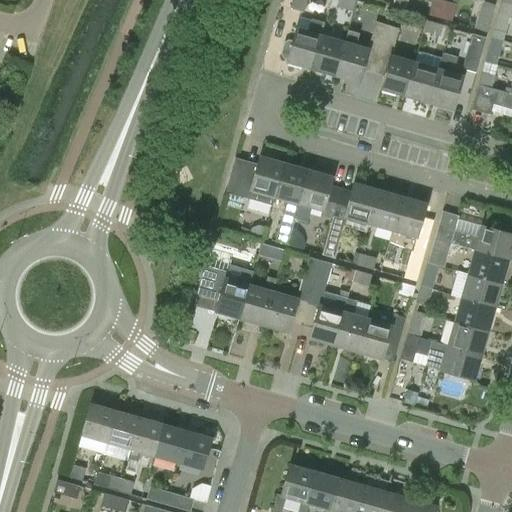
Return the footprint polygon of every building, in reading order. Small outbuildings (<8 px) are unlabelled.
[(305,0),(291,0),(290,7),(303,11),(305,0)] [(355,0),(338,0),(337,6),(353,11),(356,0),(355,0)] [(406,9),(408,0),(393,0),(392,5),(406,9)] [(437,0),(433,0),(430,16),(449,21),(454,5),(437,0)] [(511,10),(511,0),(501,0),(498,13),(510,16),(511,10)] [(482,1),(474,28),(487,32),(495,4),(482,1)] [(509,18),(510,18),(510,16),(498,13),(491,36),(503,40),(509,18)] [(283,56),(287,58),(286,61),(311,68),(320,35),(321,35),(325,22),(311,18),(307,31),(296,28),(292,41),(288,40),(285,42),(281,53),(283,56)] [(423,31),(447,39),(451,27),(426,20),(423,31)] [(344,42),(334,75),(359,82),(363,70),(373,73),(387,25),(375,21),(367,49),(355,45),(359,33),(348,30),(344,42)] [(405,95),(414,62),(391,55),(399,28),(387,25),(373,73),(383,76),(380,87),(405,95)] [(465,61),(478,65),(486,37),(473,34),(465,61)] [(334,75),(344,42),(321,35),(320,35),(311,68),(334,75)] [(503,40),(491,36),(484,61),(496,64),(499,54),(507,56),(510,43),(503,41),(503,40)] [(463,76),(453,73),(457,57),(442,53),(438,69),(439,69),(429,102),(453,109),(463,76)] [(414,62),(405,95),(429,102),(439,69),(438,69),(414,62)] [(478,84),(490,88),(494,75),(481,72),(478,84)] [(490,88),(478,84),(471,109),(490,114),(491,111),(511,116),(511,117),(511,120),(511,93),(509,93),(490,88)] [(256,168),(244,165),(234,162),(225,192),(272,205),(275,196),(274,196),(284,163),(260,156),(256,168)] [(275,196),(285,199),(298,203),(308,169),(284,163),(274,196),(275,196)] [(298,203),(294,218),(307,222),(311,207),(321,209),(320,215),(332,218),(334,210),(341,188),(330,185),(332,176),(308,169),(298,203)] [(368,223),(377,189),(353,182),(351,191),(341,188),(334,210),(332,218),(332,219),(322,254),(335,258),(344,226),(366,233),(369,223),(368,223)] [(377,189),(368,223),(369,223),(392,229),(401,196),(377,189)] [(426,203),(401,196),(392,229),(416,236),(412,250),(411,250),(403,277),(415,280),(433,220),(422,217),(426,203)] [(289,234),(294,218),(298,203),(285,199),(273,240),(286,244),(289,234)] [(511,233),(482,225),(479,237),(454,229),(458,215),(442,211),(434,237),(451,242),(451,243),(475,250),(475,249),(508,259),(511,246),(511,233)] [(511,215),(503,213),(499,224),(511,228),(511,226),(511,215)] [(263,241),(264,238),(262,238),(265,227),(258,225),(251,227),(249,237),(263,241)] [(451,242),(434,237),(427,262),(444,267),(451,243),(451,242)] [(281,261),(285,249),(269,244),(265,257),(281,261)] [(469,273),(502,282),(508,259),(475,249),(475,250),(469,273)] [(373,268),(376,258),(359,253),(356,264),(373,268)] [(288,331),(291,322),(301,325),(320,259),(309,256),(299,291),(275,284),(263,324),(288,331)] [(334,344),(347,298),(337,295),(334,308),(320,304),(332,262),(320,259),(301,325),(312,328),(309,337),(334,344)] [(216,268),(204,265),(196,292),(208,295),(219,298),(215,310),(240,317),(249,284),(253,271),(244,268),(229,264),(227,271),(216,268)] [(352,281),(368,286),(371,274),(355,269),(352,281)] [(436,273),(425,270),(420,285),(432,288),(436,273)] [(502,282),(469,273),(462,297),(495,306),(502,282)] [(240,317),(263,324),(275,284),(277,279),(267,276),(264,288),(250,284),(249,284),(240,317)] [(401,282),(398,293),(411,297),(414,286),(401,282)] [(415,301),(427,305),(432,288),(420,285),(415,301)] [(495,306),(462,297),(455,321),(488,330),(495,306)] [(358,350),(367,318),(353,314),(357,301),(347,298),(334,344),(358,350)] [(426,314),(413,310),(407,332),(420,336),(426,314)] [(367,318),(358,350),(382,358),(388,339),(398,342),(405,318),(394,314),(391,324),(367,318)] [(488,330),(455,321),(448,344),(481,354),(488,330)] [(481,354),(448,344),(448,345),(420,337),(420,336),(407,332),(400,358),(412,362),(416,347),(445,355),(441,369),(474,378),(481,354)] [(404,403),(414,406),(416,399),(417,395),(407,392),(404,403)] [(106,441),(115,409),(91,402),(79,445),(90,448),(93,437),(106,441)] [(115,409),(106,441),(130,448),(139,416),(115,409)] [(154,455),(163,423),(139,416),(130,448),(128,458),(138,461),(141,451),(154,455)] [(177,462),(187,430),(163,423),(154,455),(177,462)] [(187,430),(177,462),(202,469),(211,437),(187,430)] [(281,511),(285,495),(301,500),(306,501),(315,470),(290,462),(281,494),(277,493),(272,508),(281,511)] [(70,477),(82,480),(85,468),(73,464),(70,477)] [(307,511),(310,502),(325,507),(330,508),(339,477),(315,470),(306,501),(301,500),(298,511),(307,511)] [(121,478),(98,471),(95,484),(118,491),(121,478)] [(332,511),(333,509),(343,511),(354,511),(363,483),(339,477),(330,508),(325,507),(323,511),(332,511)] [(130,494),(134,481),(121,478),(118,491),(130,494)] [(68,483),(64,495),(76,499),(80,486),(68,483)] [(380,511),(387,490),(363,483),(354,511),(380,511)] [(158,502),(161,489),(150,486),(146,499),(158,502)] [(161,489),(158,502),(190,511),(193,498),(161,489)] [(406,511),(411,497),(387,490),(380,511),(406,511)] [(104,493),(101,505),(112,509),(116,496),(104,493)] [(124,511),(125,511),(129,500),(116,496),(112,509),(124,511)] [(433,511),(435,505),(411,497),(406,511),(433,511)]
